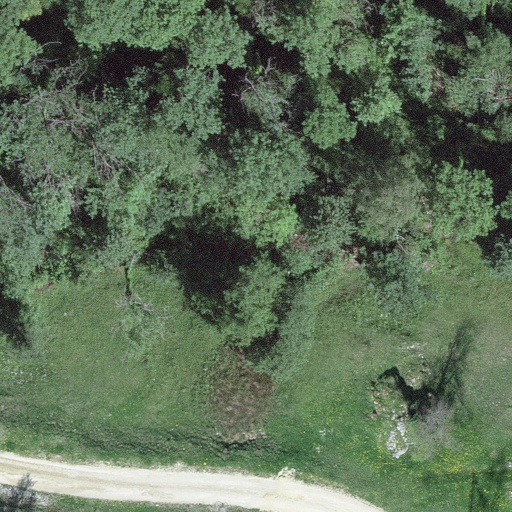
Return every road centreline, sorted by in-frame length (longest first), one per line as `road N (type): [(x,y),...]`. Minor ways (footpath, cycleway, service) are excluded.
road 1 (track): [(0,465),(272,487),(361,511)]
road 2 (track): [(511,255),(472,231),(431,174),(388,57),(379,0)]
